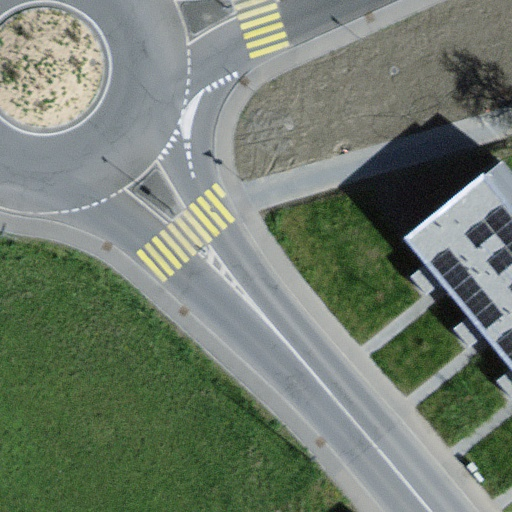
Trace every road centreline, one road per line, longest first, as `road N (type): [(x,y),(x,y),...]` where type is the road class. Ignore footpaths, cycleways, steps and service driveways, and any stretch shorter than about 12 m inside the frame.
road 1 (tertiary): [(423,511),(251,302)]
road 2 (tertiary): [(51,182),(155,227),(251,302)]
road 3 (tertiary): [(251,302),(187,197),(156,104)]
road 4 (tertiary): [(160,88),(289,0)]
road 5 (tertiary): [(51,182),(87,175),(119,156),(156,104)]
